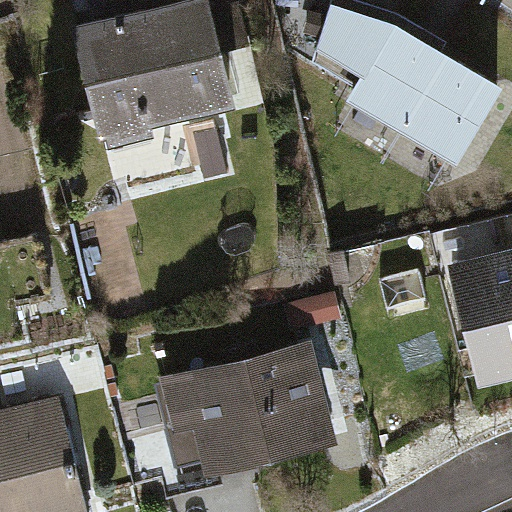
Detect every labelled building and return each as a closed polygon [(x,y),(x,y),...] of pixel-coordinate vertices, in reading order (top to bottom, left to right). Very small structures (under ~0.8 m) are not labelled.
[(238,0),(235,0),(87,35),(115,154),(267,118),(238,0)] [(495,75),(382,11),(375,19),(323,2),(309,52),(344,74),(333,96),(446,160),(495,75)] [(0,155),(0,260),(23,255),(0,155)] [(511,249),(444,265),(465,358),(511,347),(511,249)] [(332,443),(307,334),(158,368),(178,459),(223,449),(232,490),(286,478),(280,454),(332,443)] [(104,511),(72,394),(0,414),(0,511),(104,511)]
